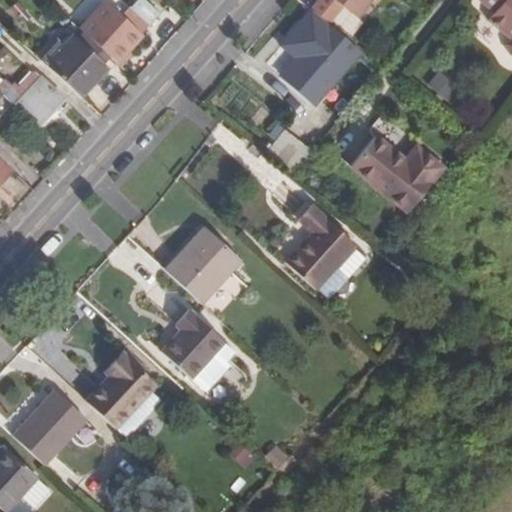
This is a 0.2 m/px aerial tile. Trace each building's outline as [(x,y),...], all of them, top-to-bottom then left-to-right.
[(136,0),(128,8),(149,27),(160,14),(143,0),(136,0)] [(334,0),(356,18),(370,0),(334,0)] [(511,0),(481,0),(494,10),(488,19),(511,38),(507,43),(510,53),(511,54),(511,0)] [(149,27),(128,8),(120,16),(102,2),(78,28),(83,33),(108,56),(115,63),(149,27)] [(99,65),(108,56),(83,33),(75,42),(70,38),(62,46),(56,41),(38,60),(78,97),(105,69),(99,65)] [(293,87),(328,45),(316,35),(280,77),(293,87)] [(309,100),(343,58),(328,45),(293,87),(309,100)] [(343,58),(309,100),(314,105),(349,63),(343,58)] [(427,88),(441,95),(450,79),(437,71),(427,88)] [(37,128),(63,99),(39,77),(13,106),(37,128)] [(292,174),(311,151),(285,131),(267,153),(292,174)] [(405,159),(376,136),(350,167),(406,213),(443,167),(423,152),(412,165),(405,159)] [(416,145),(405,159),(412,165),(423,152),(416,145)] [(352,245),(309,204),(294,218),(310,232),(283,260),(311,287),(352,245)] [(200,304),(239,262),(203,229),(163,271),(200,304)] [(179,333),(160,353),(189,379),(222,344),(188,313),(173,327),(179,333)] [(70,352),(53,363),(77,398),(94,386),(70,352)] [(114,430),(156,386),(125,357),(109,374),(113,378),(87,404),(114,430)] [(1,426),(11,435),(49,392),(39,383),(1,426)] [(45,467),(86,423),(54,393),(13,437),(45,467)] [(0,459),(0,511),(1,511),(9,511),(39,481),(7,452),(0,459)]
